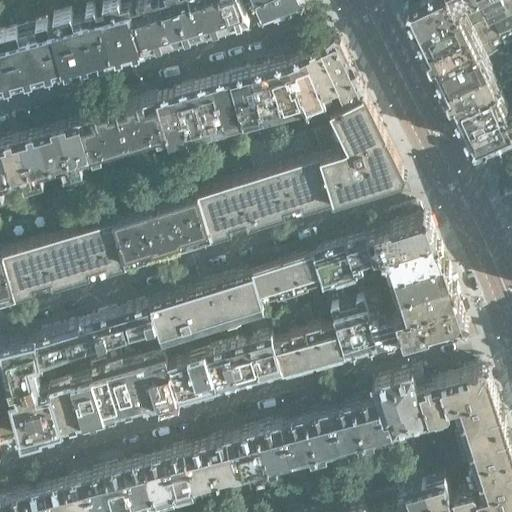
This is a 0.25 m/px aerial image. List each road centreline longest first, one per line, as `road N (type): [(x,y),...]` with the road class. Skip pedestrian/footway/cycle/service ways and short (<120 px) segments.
road 1 (residential): [(511,319),(0,463)]
road 2 (residential): [(0,312),(448,171)]
road 3 (residential): [(349,0),(0,107)]
road 4 (tertiary): [(361,0),(448,171)]
road 5 (tertiary): [(448,171),(511,309)]
